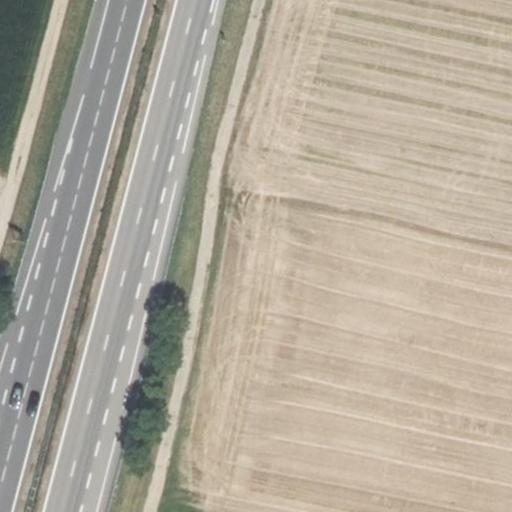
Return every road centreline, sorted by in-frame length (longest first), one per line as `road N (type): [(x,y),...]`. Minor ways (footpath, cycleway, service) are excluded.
road 1 (trunk): [(62,511),(195,0)]
road 2 (trunk): [(66,511),(195,0)]
road 3 (track): [(148,511),(193,344),(219,159),(260,0)]
road 4 (trunk): [(125,0),(0,466)]
road 5 (track): [(64,0),(0,217)]
